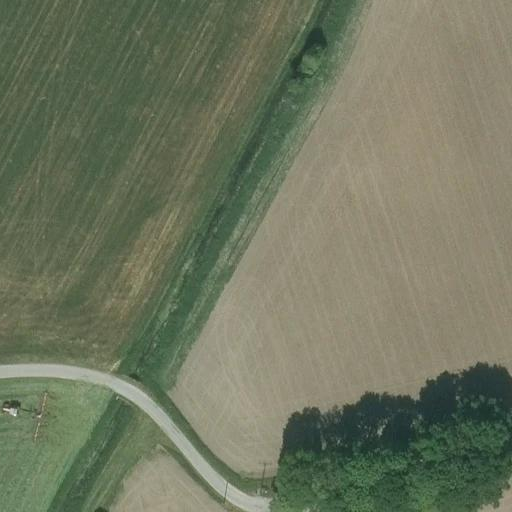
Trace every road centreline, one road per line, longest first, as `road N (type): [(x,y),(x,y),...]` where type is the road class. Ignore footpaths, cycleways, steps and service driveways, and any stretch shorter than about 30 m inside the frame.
road 1 (unclassified): [(266,511),(244,503),(121,385),(0,372)]
road 2 (unclassified): [(511,445),(331,491),(313,511)]
